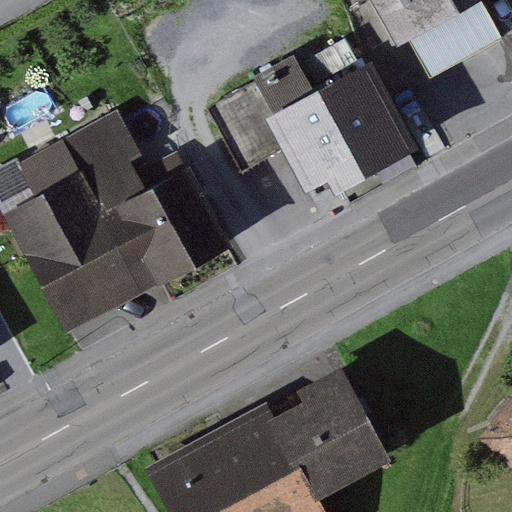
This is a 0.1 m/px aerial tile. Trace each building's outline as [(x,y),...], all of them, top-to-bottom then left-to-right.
[(396,0),(435,68),(511,23),(511,10),(506,0),(396,0)] [(243,173),(301,144),(333,206),(429,157),(387,75),(329,105),(306,62),(211,111),(243,173)] [(151,149),(15,220),(76,337),(169,290),(174,300),(259,256),(212,166),(171,187),(151,149)] [(361,371),(172,475),(192,511),(342,511),(340,507),(413,466),(361,371)] [(511,411),(482,449),(511,473),(511,411)]
